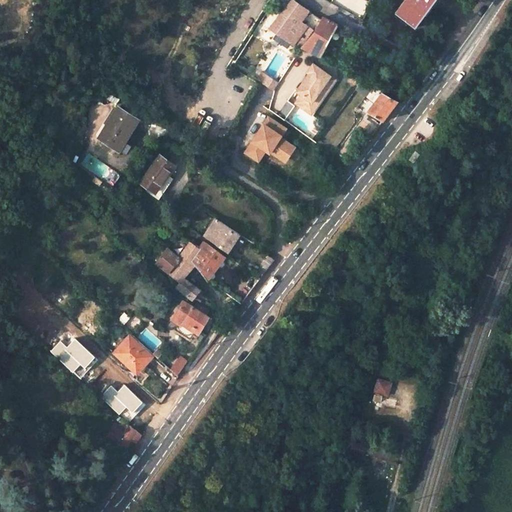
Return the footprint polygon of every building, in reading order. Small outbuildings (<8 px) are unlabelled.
[(293,43),(306,24),(301,20),(308,10),(294,0),(293,0),(290,4),(271,29),(293,43)] [(435,0),(404,0),(395,13),(415,28),(434,2),(435,0)] [(255,3),(246,12),(250,17),(260,8),(255,3)] [(383,8),(375,3),(372,9),(380,14),(383,8)] [(321,59),(339,25),(323,17),(321,19),(301,48),(321,59)] [(311,117),(335,80),(309,63),(294,87),(285,82),(269,106),(286,117),(293,106),(311,117)] [(410,85),(402,79),(397,86),(404,91),(410,85)] [(360,80),(354,90),(365,97),(372,87),(360,80)] [(109,86),(106,91),(118,100),(122,94),(109,86)] [(368,112),(382,120),(397,101),(383,93),(368,112)] [(117,107),(114,106),(104,123),(107,125),(117,107)] [(107,125),(99,138),(119,151),(138,120),(117,107),(107,125)] [(266,116),(240,154),(256,164),(263,153),(281,166),(293,148),(278,138),(284,128),(266,116)] [(421,153),(416,150),(409,159),(414,162),(421,153)] [(174,166),(160,155),(142,181),(156,192),(174,166)] [(216,218),(204,236),(229,252),(240,234),(216,218)] [(204,242),(198,249),(191,260),(193,263),(194,264),(196,266),(202,272),(208,280),(225,256),(204,242)] [(182,276),(193,263),(191,260),(198,249),(190,243),(180,258),(168,273),(180,282),(184,277),(182,276)] [(156,263),(168,273),(180,258),(168,248),(156,263)] [(274,260),(267,255),(255,270),(262,275),(274,260)] [(184,277),(185,278),(196,266),(194,264),(193,263),(182,276),(184,277)] [(185,278),(184,277),(180,282),(176,287),(193,300),(193,299),(195,297),(201,289),(185,278)] [(253,287),(241,279),(231,293),(242,301),(253,287)] [(185,299),(184,301),(193,307),(195,305),(185,299)] [(184,301),(173,319),(178,322),(174,329),(191,339),(195,330),(200,333),(202,330),(210,316),(207,314),(208,312),(196,304),(195,305),(193,307),(184,301)] [(151,356),(129,336),(114,353),(126,363),(128,361),(139,370),(151,356)] [(176,355),(166,365),(178,376),(186,364),(176,355)] [(391,384),(379,380),(374,391),(387,395),(391,384)] [(141,434),(123,418),(120,422),(127,428),(124,433),(115,427),(109,437),(126,447),(132,439),(136,442),(141,434)]
